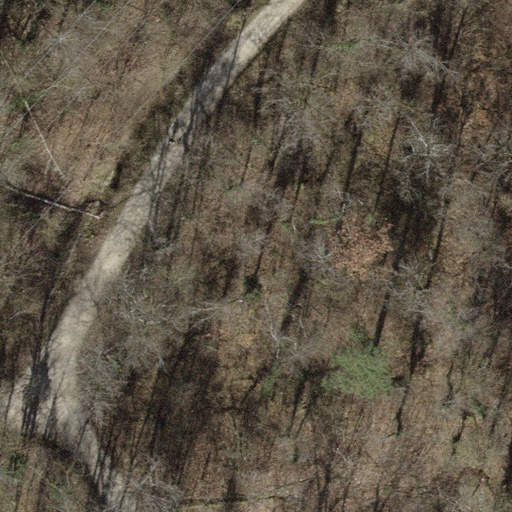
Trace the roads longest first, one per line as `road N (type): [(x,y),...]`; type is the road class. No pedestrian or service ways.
road 1 (track): [(284,0),(47,377)]
road 2 (track): [(47,377),(115,495),(133,511)]
